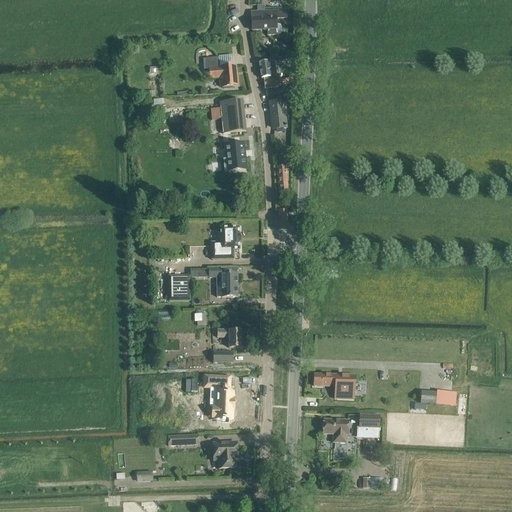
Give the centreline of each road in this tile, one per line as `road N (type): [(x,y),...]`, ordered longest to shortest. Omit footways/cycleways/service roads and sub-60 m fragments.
road 1 (unclassified): [(263,511),(271,243)]
road 2 (tertiary): [(288,511),(301,244)]
road 3 (unclassified): [(271,243),(266,142),(244,0)]
road 4 (tertiary): [(301,244),(310,0)]
